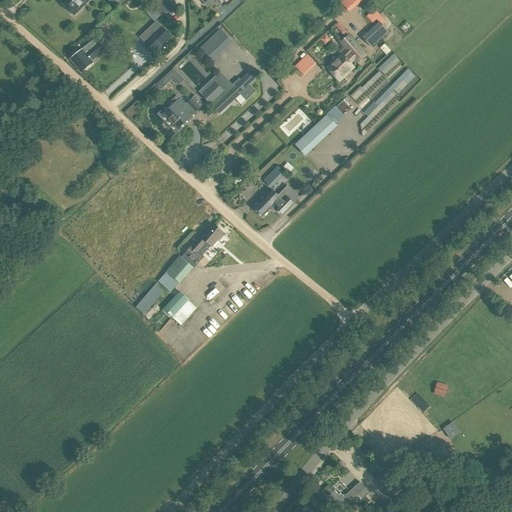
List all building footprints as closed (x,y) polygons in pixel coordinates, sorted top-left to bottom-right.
[(60,0),(59,1),(73,14),(86,0),(60,0)] [(355,14),(369,0),(349,0),(345,4),(355,14)] [(343,14),(349,10),(345,4),(339,8),(343,14)] [(171,37),(157,22),(140,37),(155,53),(171,37)] [(103,30),(110,37),(117,30),(111,23),(103,30)] [(379,23),(362,39),(371,48),(388,33),(379,23)] [(343,35),(346,32),(338,24),(335,26),(338,29),(343,35)] [(220,31),(200,49),(208,59),(229,40),(220,31)] [(331,46),(336,41),(330,35),(325,40),(331,46)] [(341,55),(326,68),(339,81),(353,68),(349,64),(354,59),(357,63),(365,55),(348,36),(340,44),(346,51),(342,55),(341,55)] [(82,50),(70,60),(81,73),(92,64),(91,62),(102,53),(97,46),(93,42),(82,50)] [(390,45),(385,49),(390,56),(396,53),(390,45)] [(306,56),(294,67),(304,77),(316,65),(306,56)] [(168,73),(154,85),(158,88),(163,84),(166,87),(174,79),(168,73)] [(233,89),(226,96),(214,83),(202,95),(220,115),(240,96),(246,102),(256,93),(250,86),(256,80),(250,73),(233,89)] [(193,98),(186,104),(194,113),(201,107),(193,98)] [(175,103),(163,115),(177,130),(189,118),(184,111),(187,108),(179,100),(176,103),(175,103)] [(326,115),(294,145),(305,156),(337,126),(326,115)] [(277,167),(263,180),(270,188),(284,174),(277,167)] [(265,195),(253,208),(263,218),(272,208),(274,210),(275,209),(283,216),(294,204),(286,197),(283,201),(279,198),(276,200),(274,198),(272,201),(265,195)] [(181,255),(158,281),(171,292),(195,264),(195,265),(203,256),(202,256),(210,246),(211,247),(222,234),(212,224),(192,247),(191,247),(183,256),(181,255)] [(20,244),(15,248),(17,251),(15,254),(19,260),(28,251),(20,244)] [(179,292),(163,309),(172,317),(188,300),(179,292)] [(152,296),(147,302),(151,305),(156,300),(152,296)] [(448,340),(458,329),(454,325),(443,335),(448,340)] [(438,339),(423,355),(427,359),(443,343),(438,339)] [(437,382),(433,394),(445,398),(449,386),(437,382)] [(429,438),(402,457),(406,463),(427,448),(441,468),(447,464),(429,438)] [(390,473),(378,484),(393,500),(399,495),(392,487),(398,482),(390,473)] [(329,484),(317,496),(331,511),(335,507),(340,511),(349,511),(352,510),(351,509),(358,503),(360,506),(361,508),(362,508),(363,508),(370,501),(365,496),(369,493),(360,482),(342,498),(329,484)] [(409,494),(394,501),(397,508),(412,501),(409,494)]
